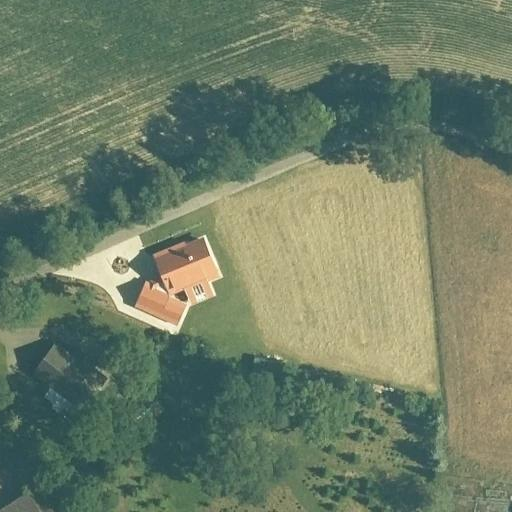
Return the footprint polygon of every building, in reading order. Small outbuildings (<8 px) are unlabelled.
[(225,236),(199,262),(240,302),(265,276),(225,236)] [(294,341),(251,339),(249,369),(292,371),(294,341)] [(50,347),(27,379),(78,415),(101,383),(50,347)] [(105,423),(121,444),(154,418),(138,397),(105,423)] [(61,511),(43,485),(1,511),(61,511)]
